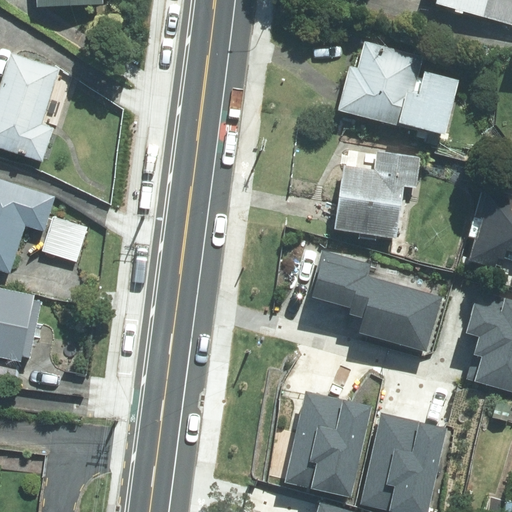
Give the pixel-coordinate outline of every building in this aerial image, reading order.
[(511,0),(436,0),(435,6),(511,28),(511,0)] [(398,122),(446,134),(460,79),(421,69),(424,57),(366,43),(359,69),(350,67),(339,110),(398,125),(398,122)] [(0,147),(42,161),(52,129),(40,125),(57,70),(12,55),(0,91),(0,147)] [(336,228),(397,237),(404,185),(416,187),(420,157),(377,151),(374,170),(345,166),(336,228)] [(0,269),(9,273),(25,225),(45,232),(56,196),(0,177),(0,269)] [(511,198),(488,192),(469,261),(493,268),(497,258),(511,262),(511,213),(510,213),(511,206),(511,198)] [(87,227),(54,217),(43,250),(76,261),(87,227)] [(359,333),(426,352),(441,298),(365,277),(368,265),(324,253),(311,297),(351,308),(349,315),(363,319),(359,333)] [(0,356),(21,361),(22,356),(30,357),(42,302),(33,300),(34,296),(0,288),(0,356)] [(475,381),(511,391),(511,300),(506,299),(502,312),(475,304),(466,332),(480,336),(474,355),(482,357),(475,381)] [(0,356),(0,385),(16,388),(21,361),(0,356)] [(286,481),(351,496),(372,406),(306,391),(286,481)] [(361,503),(400,511),(428,511),(447,428),(381,414),(361,503)] [(511,511),(511,503),(488,496),(483,511),(511,511)] [(351,511),(319,503),(316,511),(351,511)]
